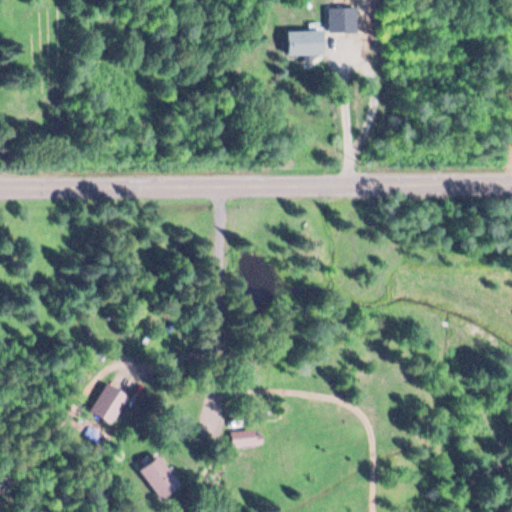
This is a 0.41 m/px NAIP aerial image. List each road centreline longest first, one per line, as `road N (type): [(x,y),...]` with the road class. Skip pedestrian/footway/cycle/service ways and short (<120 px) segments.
road 1 (residential): [(511,180),(0,183)]
road 2 (track): [(194,0),(211,28),(286,96),(357,181)]
